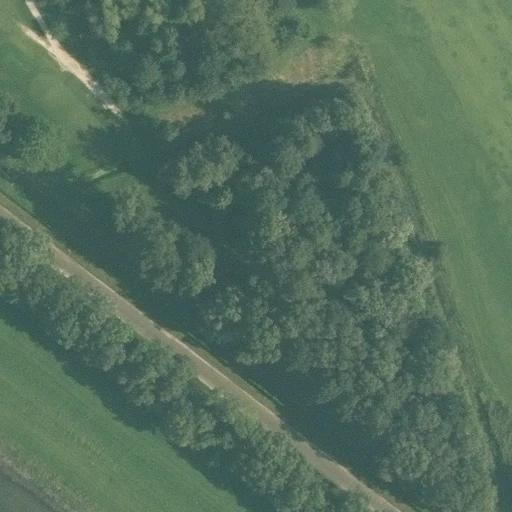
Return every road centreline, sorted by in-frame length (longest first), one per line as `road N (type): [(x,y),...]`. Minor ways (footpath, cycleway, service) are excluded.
road 1 (track): [(479,511),(0,145)]
road 2 (unclassified): [(384,511),(0,217)]
